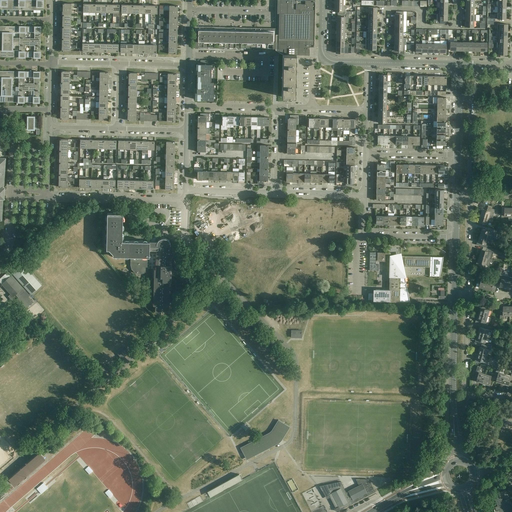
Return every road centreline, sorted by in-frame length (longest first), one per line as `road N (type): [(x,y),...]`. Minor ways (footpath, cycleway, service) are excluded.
road 1 (residential): [(383,62),(386,9),(422,10),(422,27),(456,27),(456,0)]
road 2 (residential): [(511,397),(463,395),(466,296)]
road 3 (residential): [(46,197),(178,200),(185,189)]
road 4 (residential): [(455,237),(363,235),(364,194)]
road 5 (tertiary): [(453,419),(454,295)]
